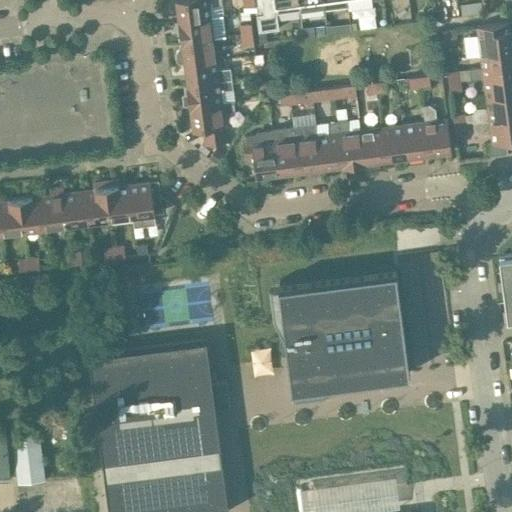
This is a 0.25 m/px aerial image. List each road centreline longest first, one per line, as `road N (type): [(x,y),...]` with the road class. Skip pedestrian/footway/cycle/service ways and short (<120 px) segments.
road 1 (residential): [(483,222),(474,200),(452,188),(256,212),(161,136),(145,6)]
road 2 (residential): [(499,511),(464,253),(483,222)]
